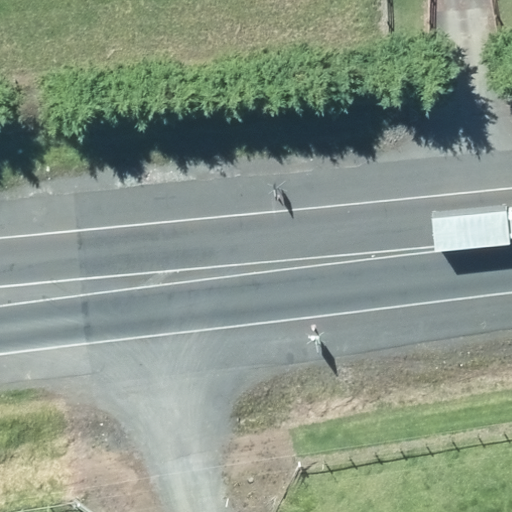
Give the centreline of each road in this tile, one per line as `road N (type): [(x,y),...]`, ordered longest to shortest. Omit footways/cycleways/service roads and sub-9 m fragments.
road 1 (secondary): [(511,236),(172,277)]
road 2 (secondary): [(172,277),(0,310)]
road 3 (secondary): [(0,282),(172,277)]
